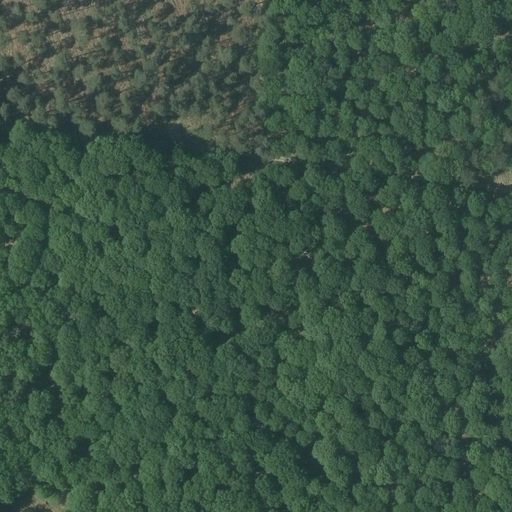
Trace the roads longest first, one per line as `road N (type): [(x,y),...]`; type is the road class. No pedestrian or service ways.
road 1 (track): [(0,127),(511,195)]
road 2 (track): [(93,511),(88,448),(50,310),(30,182),(0,132)]
